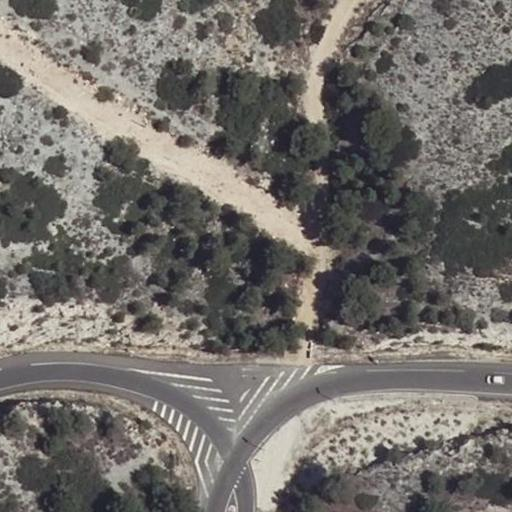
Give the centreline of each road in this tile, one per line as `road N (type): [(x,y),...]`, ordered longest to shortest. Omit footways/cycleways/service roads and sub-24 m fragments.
road 1 (trunk): [(511,384),(331,385),(284,407),(236,460)]
road 2 (trunk): [(236,460),(200,411),(152,382),(76,367),(0,371)]
